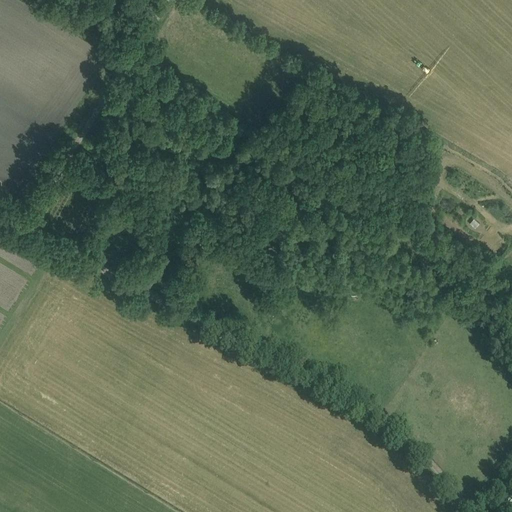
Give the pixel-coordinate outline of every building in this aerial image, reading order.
[(40,132),(34,141),(49,150),(57,137),(50,132),(47,137),(40,132)] [(28,165),(28,173),(39,172),(38,164),(28,165)] [(112,194),(121,181),(99,168),(91,182),(112,194)] [(18,178),(11,190),(21,196),(28,183),(18,178)] [(139,283),(152,287),(155,275),(143,271),(139,283)]
